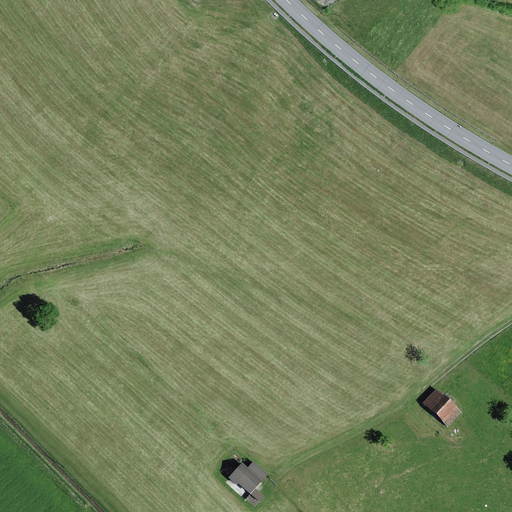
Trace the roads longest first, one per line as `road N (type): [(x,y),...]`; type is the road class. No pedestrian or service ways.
road 1 (primary): [(511,164),(421,111),(286,0)]
road 2 (track): [(511,319),(418,394)]
